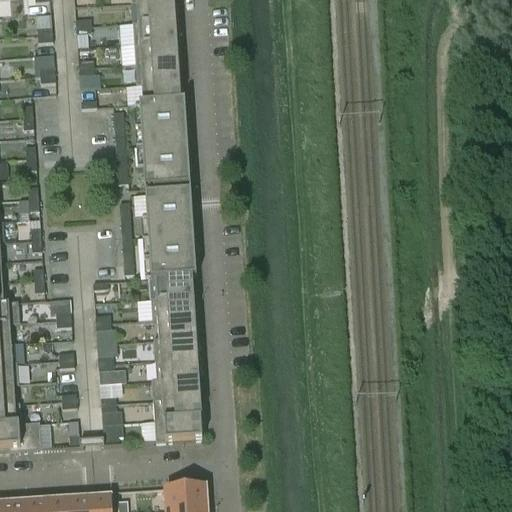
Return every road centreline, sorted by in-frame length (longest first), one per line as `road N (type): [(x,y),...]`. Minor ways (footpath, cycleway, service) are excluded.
road 1 (residential): [(194,0),(221,463)]
road 2 (residential): [(221,463),(0,481)]
